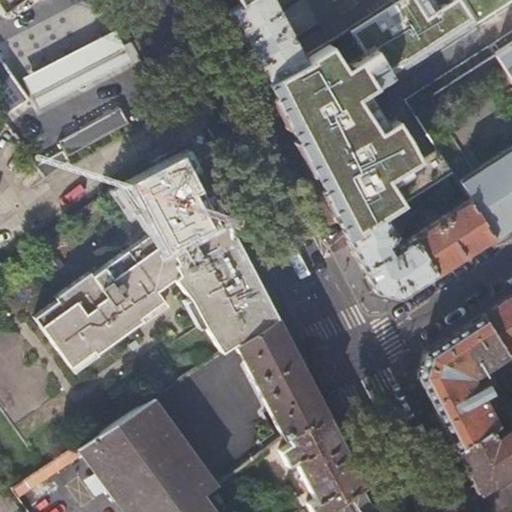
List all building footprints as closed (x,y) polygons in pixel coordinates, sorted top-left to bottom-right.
[(222,0),(227,10),(242,0),(222,0)] [(242,0),(227,10),(264,80),(301,56),(304,52),(315,45),(325,39),(315,20),(290,37),(275,7),(286,0),(319,0),(336,32),(344,28),(388,0),(242,0)] [(290,131),(310,170),(350,144),(381,126),(359,92),(472,21),(459,0),(442,0),(430,8),(424,0),(388,0),(344,28),(359,52),(329,70),(315,45),(304,52),(301,56),(264,80),(290,131)] [(325,39),(336,32),(319,0),(286,0),(275,7),(290,37),(315,20),(325,39)] [(511,0),(459,0),(472,21),(475,24),(511,0)] [(135,12),(128,16),(136,33),(143,29),(135,12)] [(129,59),(113,29),(20,76),(36,106),(129,59)] [(511,54),(506,45),(493,53),(511,82),(511,54)] [(0,114),(1,115),(11,108),(27,97),(0,58),(0,114)] [(126,122),(118,106),(57,139),(60,144),(34,162),(43,175),(68,158),(65,154),(126,122)] [(310,170),(346,238),(392,209),(437,180),(450,172),(435,149),(416,160),(391,118),(381,126),(350,144),(310,170)] [(511,220),(511,141),(455,179),(459,186),(467,198),(490,235),(511,220)] [(162,249),(167,246),(222,217),(185,146),(117,182),(147,228),(162,249)] [(455,179),(450,172),(437,180),(446,194),(459,186),(455,179)] [(409,236),(432,272),(490,235),(467,198),(409,236)] [(392,209),(346,238),(372,290),(394,296),(432,272),(409,236),(391,248),(388,243),(393,234),(404,228),(392,209)] [(232,340),(272,313),(222,217),(167,246),(175,264),(157,277),(177,295),(184,292),(198,321),(217,350),(232,340)] [(148,283),(157,277),(175,264),(167,246),(162,249),(147,228),(96,264),(131,311),(156,294),(148,283)] [(134,314),(131,311),(96,264),(91,267),(88,264),(47,293),(51,296),(26,314),(61,362),(85,345),(87,348),(134,314)] [(511,292),(480,314),(503,350),(511,344),(511,292)] [(282,434),(324,413),(272,313),(232,340),(279,435),(282,434)] [(415,375),(454,450),(488,428),(494,423),(471,377),(506,355),(503,350),(480,314),(421,351),(415,375)] [(214,511),(200,494),(212,485),(151,394),(74,444),(120,511),(214,511)] [(454,450),(476,492),(490,483),(511,469),(511,412),(506,416),(511,425),(511,426),(492,439),(488,433),(490,431),(488,428),(454,450)] [(308,511),(321,511),(360,484),(324,413),(282,434),(286,444),(276,449),(284,464),(291,461),(310,498),(304,502),(308,511)] [(51,472),(79,459),(76,453),(13,482),(25,506),(60,490),(51,472)] [(250,457),(237,467),(266,506),(278,497),(250,457)]
